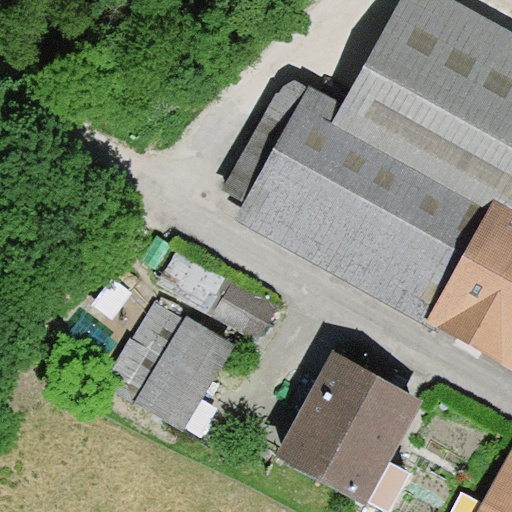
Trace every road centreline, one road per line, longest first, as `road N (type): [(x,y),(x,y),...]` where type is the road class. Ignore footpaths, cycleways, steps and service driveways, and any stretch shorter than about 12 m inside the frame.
road 1 (residential): [(511,389),(163,200)]
road 2 (track): [(360,0),(163,200)]
road 3 (track): [(0,74),(163,200)]
